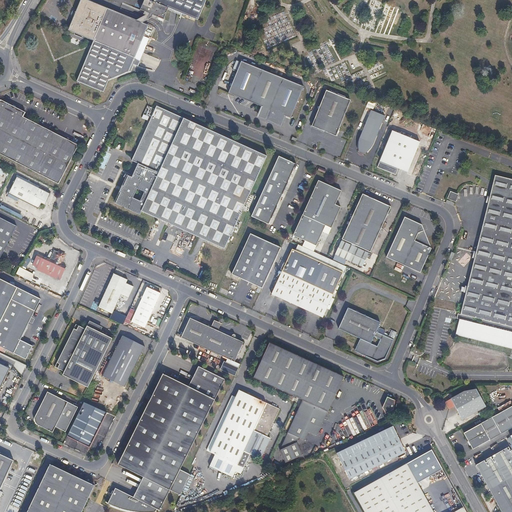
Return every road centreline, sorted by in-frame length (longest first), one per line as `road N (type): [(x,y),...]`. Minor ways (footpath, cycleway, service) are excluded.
road 1 (residential): [(105,120),(121,91),(142,87),(448,217),(450,230),(389,382)]
road 2 (residential): [(94,248),(12,419),(12,429),(33,441),(90,466),(102,461),(186,289)]
road 3 (residential): [(389,382),(186,289)]
road 4 (residential): [(479,511),(419,401),(389,382)]
road 5 (residential): [(94,248),(66,232),(61,209),(105,120)]
